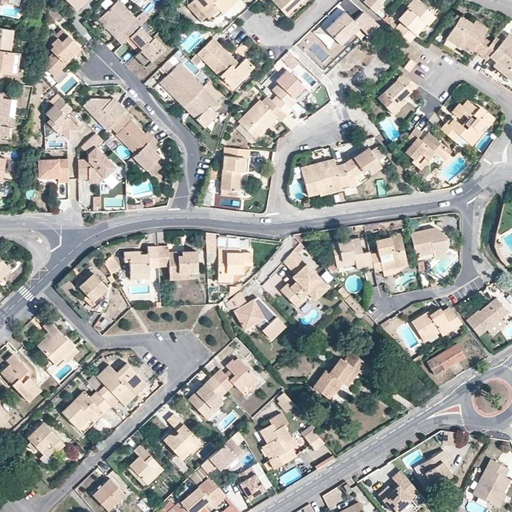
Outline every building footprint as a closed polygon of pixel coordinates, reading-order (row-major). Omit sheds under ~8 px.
[(65,0),(77,10),(86,1),(84,0),(65,0)] [(140,26),(142,24),(118,0),(117,0),(102,15),(125,40),(135,31),(140,26)] [(192,0),(187,5),(200,21),(206,16),(208,19),(218,9),(222,13),(236,0),(192,0)] [(271,0),(286,15),(300,2),(301,0),(271,0)] [(363,0),(363,1),(375,12),(383,5),(381,3),(377,0),(363,0)] [(431,13),(416,0),(412,0),(407,6),(408,7),(397,19),(401,22),(394,29),(409,42),(415,35),(413,33),(431,13)] [(148,17),(142,11),(138,16),(144,22),(148,17)] [(354,20),(344,11),(336,19),(326,28),(325,29),(340,44),(347,38),(346,37),(351,32),(352,34),(359,27),(362,30),(367,35),(378,25),(363,11),(354,20)] [(436,17),(431,13),(413,33),(415,35),(416,36),(426,24),(428,26),(436,17)] [(125,40),(102,15),(97,20),(121,44),(125,40)] [(487,28),(474,20),(472,23),(460,15),(445,38),(446,39),(455,45),(458,47),(458,46),(461,42),(473,50),(480,55),(488,46),(480,40),(482,36),(487,28)] [(336,19),(334,17),(324,26),(326,28),(336,19)] [(397,25),(392,21),(389,24),(394,29),(397,25)] [(135,31),(129,37),(141,49),(139,51),(132,58),(143,69),(163,49),(140,26),(135,31)] [(14,30),(0,27),(0,49),(11,51),(14,30)] [(362,30),(359,27),(352,34),(351,32),(346,37),(347,38),(340,44),(325,29),(321,33),(339,52),(362,30)] [(80,47),(61,28),(52,38),(54,39),(50,43),(53,45),(49,48),(52,51),(47,56),(45,67),(52,74),(80,47)] [(511,35),(509,32),(501,41),(495,37),(491,42),(488,46),(480,55),(486,60),(489,56),(495,61),(505,70),(502,74),(511,82),(511,81),(511,35)] [(491,42),(482,36),(480,40),(488,46),(491,42)] [(141,49),(129,37),(127,39),(139,51),(141,49)] [(238,63),(212,37),(196,54),(218,76),(219,75),(232,88),(254,66),(245,57),(238,63)] [(455,45),(446,39),(443,44),(452,50),(455,45)] [(473,50),(461,42),(458,46),(471,54),(473,50)] [(82,49),(80,47),(52,74),(54,76),(82,49)] [(11,51),(0,49),(0,71),(17,75),(20,53),(11,51)] [(201,60),(195,54),(190,59),(196,65),(201,60)] [(415,63),(410,59),(404,67),(409,71),(415,63)] [(505,70),(495,61),(492,65),(502,74),(505,70)] [(194,78),(179,62),(161,80),(186,103),(203,86),(194,78)] [(304,86),(286,69),(275,80),(278,83),(271,90),(277,95),(272,100),(287,115),(292,109),(290,107),(296,100),(299,97),(296,94),(304,86)] [(418,85),(401,73),(396,80),(396,79),(377,97),(393,115),(405,103),(401,99),(411,91),(412,92),(418,85)] [(186,103),(161,80),(159,82),(170,94),(183,106),(186,103)] [(195,118),(196,116),(206,126),(218,114),(215,111),(221,104),(203,86),(186,103),(183,106),(195,118)] [(0,114),(8,116),(10,98),(1,97),(2,92),(0,91),(0,114)] [(247,94),(244,91),(233,101),(236,105),(247,94)] [(16,94),(2,92),(1,97),(10,98),(8,116),(12,116),(16,94)] [(272,100),(267,96),(262,102),(259,99),(238,121),(255,138),(276,117),(280,121),(287,115),(272,100)] [(71,108),(65,102),(61,97),(45,113),(50,118),(47,121),(59,135),(62,132),(68,138),(78,129),(64,115),(71,108)] [(108,102),(106,98),(90,98),(83,105),(106,129),(109,125),(122,113),(126,109),(113,97),(112,98),(108,102)] [(494,119),(479,106),(477,108),(466,99),(461,105),(458,102),(450,111),(458,118),(462,113),(467,117),(461,125),(453,118),(448,124),(445,122),(440,129),(453,140),(458,134),(467,142),(471,145),(478,137),(475,135),(484,124),(487,127),(494,119)] [(144,133),(131,118),(129,120),(122,113),(109,125),(116,133),(115,134),(134,154),(153,136),(147,130),(144,133)] [(8,116),(0,114),(0,136),(7,137),(8,125),(12,126),(13,126),(14,117),(12,116),(8,116)] [(206,126),(196,116),(195,118),(204,128),(206,126)] [(421,140),(418,137),(422,132),(415,127),(404,140),(410,144),(404,151),(414,158),(411,161),(420,169),(428,160),(434,151),(445,160),(452,151),(428,132),(421,140)] [(95,132),(80,146),(87,153),(95,146),(102,139),(95,132)] [(467,142),(458,134),(453,140),(462,147),(467,142)] [(158,142),(153,136),(134,154),(132,156),(146,170),(146,169),(155,160),(160,155),(155,150),(152,147),(156,144),(158,142)] [(45,151),(67,150),(66,140),(44,141),(45,151)] [(369,148),(376,158),(384,153),(377,143),(369,148)] [(462,148),(456,144),(452,149),(459,153),(462,148)] [(369,148),(367,145),(364,147),(352,155),(342,162),(335,164),(341,185),(348,183),(347,179),(352,176),(366,166),(369,171),(380,164),(376,158),(369,148)] [(364,147),(362,145),(350,152),(352,155),(364,147)] [(115,166),(95,146),(87,153),(87,159),(77,159),(78,179),(88,179),(93,179),(93,183),(99,182),(115,166)] [(250,149),(224,146),(220,189),(227,190),(237,191),(238,191),(240,170),(243,171),(245,157),(249,157),(250,149)] [(135,160),(132,156),(125,163),(125,174),(131,174),(131,164),(135,160)] [(335,164),(333,156),(316,161),(317,163),(312,165),(311,162),(299,165),(307,194),(318,191),(319,194),(341,188),(341,185),(335,164)] [(160,166),(155,160),(146,169),(151,174),(160,166)] [(70,162),(39,162),(39,181),(59,181),(59,185),(70,185),(70,162)] [(215,178),(218,166),(212,165),(208,177),(215,178)] [(356,181),(352,176),(347,179),(348,183),(349,186),(356,181)] [(402,219),(363,224),(364,230),(378,229),(380,231),(404,227),(402,219)] [(446,234),(434,227),(410,232),(415,257),(433,253),(433,256),(446,254),(446,234)] [(216,251),(215,233),(205,232),(206,251),(216,251)] [(407,266),(400,232),(390,234),(390,236),(374,239),(377,251),(370,253),(373,267),(374,272),(382,270),(381,267),(394,265),(394,268),(407,266)] [(362,252),(358,237),(331,243),(336,268),(355,263),(356,267),(356,269),(366,267),(367,269),(373,267),(370,253),(369,251),(362,252)] [(503,245),(501,242),(498,242),(496,241),(494,241),(494,244),(494,247),(496,254),(500,260),(506,265),(509,264),(509,263),(503,257),(500,251),(498,247),(503,245)] [(157,245),(147,246),(147,252),(140,253),(139,250),(123,251),(124,262),(129,262),(130,274),(149,273),(149,267),(159,267),(157,245)] [(196,250),(168,251),(168,245),(157,245),(159,267),(168,267),(169,273),(189,272),(197,272),(196,250)] [(240,251),(226,251),(226,248),(218,248),(217,281),(232,281),(232,273),(242,273),(243,264),(251,265),(251,252),(240,251)] [(292,248),(283,261),(289,268),(300,257),(292,248)] [(120,268),(113,256),(104,262),(111,274),(120,268)] [(300,257),(289,268),(294,272),(305,262),(300,257)] [(0,278),(10,269),(0,258),(0,278)] [(319,277),(305,262),(294,272),(291,275),(295,279),(289,285),(286,282),(279,289),(294,305),(301,298),(300,296),(306,290),(307,290),(306,289),(319,277)] [(394,265),(381,267),(382,270),(384,276),(396,273),(394,268),(394,265)] [(107,287),(90,269),(82,276),(85,278),(83,281),(78,285),(91,299),(88,303),(92,307),(94,307),(105,297),(101,293),(107,287)] [(115,281),(111,275),(107,277),(110,283),(115,281)] [(327,286),(319,277),(306,289),(307,290),(306,290),(309,294),(313,299),(327,286)] [(506,288),(497,279),(493,282),(503,292),(506,288)] [(239,286),(229,286),(229,295),(229,296),(240,288),(239,286)] [(244,299),(239,290),(225,301),(229,308),(244,299)] [(508,313),(495,297),(479,311),(477,310),(465,319),(478,336),(486,329),(487,330),(502,319),(508,313)] [(252,298),(232,309),(243,327),(254,321),(262,317),(267,322),(260,328),(269,338),(284,324),(275,314),(274,315),(260,300),(255,303),(252,298)] [(462,323),(449,307),(442,311),(440,308),(439,307),(432,311),(429,313),(427,311),(411,321),(421,339),(437,328),(439,331),(442,335),(462,323)] [(506,324),(502,319),(487,330),(492,336),(506,324)] [(74,346),(49,320),(42,326),(47,331),(43,335),(45,337),(37,345),(55,364),(61,358),(74,346)] [(102,323),(98,320),(94,325),(99,329),(102,323)] [(439,331),(437,328),(421,339),(423,342),(439,331)] [(381,343),(367,334),(362,342),(362,345),(375,354),(381,347),(381,346),(381,345),(381,343)] [(465,357),(457,343),(426,361),(434,375),(465,357)] [(375,354),(362,345),(355,355),(368,364),(375,354)] [(79,351),(74,346),(61,358),(66,363),(79,351)] [(368,364),(355,355),(349,351),(343,360),(339,357),(328,372),(325,369),(312,386),(330,400),(342,383),(347,386),(358,371),(361,374),(368,364)] [(428,355),(426,351),(412,359),(415,363),(428,355)] [(16,357),(12,353),(5,360),(9,363),(16,357)] [(27,369),(16,357),(9,363),(11,365),(3,372),(13,382),(11,384),(27,401),(41,389),(29,376),(25,372),(26,370),(27,369)] [(258,379),(237,357),(233,360),(231,358),(224,365),(228,369),(224,373),(216,380),(222,386),(226,391),(234,384),(241,391),(246,387),(248,389),(252,385),(258,379)] [(123,405),(134,395),(130,392),(143,380),(126,362),(116,372),(109,364),(96,376),(104,385),(97,391),(112,406),(118,400),(123,405)] [(156,374),(144,362),(137,369),(149,381),(156,374)] [(11,365),(9,363),(0,371),(0,372),(11,384),(13,382),(3,372),(11,365)] [(224,373),(219,368),(211,375),(216,380),(224,373)] [(222,386),(216,380),(211,375),(187,398),(206,418),(223,402),(219,397),(214,393),(222,386)] [(146,383),(143,380),(130,392),(134,395),(146,383)] [(226,391),(222,386),(214,393),(219,397),(226,391)] [(104,412),(111,405),(97,391),(96,390),(89,397),(83,391),(61,412),(78,429),(90,418),(100,408),(104,412)] [(295,404),(283,391),(276,397),(278,401),(277,402),(284,412),(295,404)] [(0,424),(9,416),(0,406),(0,424)] [(104,412),(100,408),(90,418),(94,422),(104,412)] [(199,441),(173,412),(166,419),(174,428),(177,431),(174,434),(169,433),(168,433),(162,439),(181,459),(199,441)] [(296,444),(284,425),(288,423),(281,412),(268,419),(270,423),(259,429),(266,443),(264,444),(272,458),(269,459),(268,461),(273,469),(296,455),(292,447),(296,444)] [(65,444),(42,421),(26,437),(30,441),(26,444),(33,451),(37,448),(39,450),(45,444),(49,441),(53,445),(56,448),(58,451),(65,444)] [(315,428),(312,424),(301,432),(303,436),(312,429),(313,430),(315,428)] [(325,443),(313,430),(312,429),(303,436),(314,451),(325,443)] [(457,432),(444,431),(443,442),(455,444),(457,432)] [(242,451),(230,438),(200,465),(201,466),(208,474),(217,466),(220,463),(222,466),(224,468),(242,451)] [(163,468),(139,443),(133,449),(129,446),(129,447),(132,450),(138,455),(128,464),(129,465),(146,483),(147,484),(163,468)] [(272,458),(264,444),(261,446),(269,459),(272,458)] [(448,458),(443,450),(420,464),(432,484),(433,486),(451,476),(446,468),(442,461),(445,460),(448,458)] [(332,454),(314,465),(317,470),(335,459),(332,454)] [(502,492),(509,478),(503,475),(507,467),(491,459),(473,494),(495,505),(502,492)] [(146,483),(129,465),(126,468),(143,486),(146,483)] [(432,484),(421,465),(413,470),(424,489),(432,484)] [(207,474),(201,466),(189,477),(195,484),(207,474)] [(249,499),(265,489),(251,466),(238,474),(242,481),(239,483),(249,499)] [(425,499),(400,470),(392,477),(397,483),(398,485),(392,490),(391,488),(388,485),(378,494),(393,511),(394,511),(410,499),(417,506),(425,499)] [(227,497),(209,476),(167,511),(196,511),(201,508),(200,508),(209,500),(215,506),(227,497)] [(125,493),(109,477),(101,485),(92,494),(107,510),(118,500),(125,493)] [(101,485),(99,483),(90,492),(92,494),(101,485)] [(325,503),(339,494),(335,487),(321,496),(325,503)] [(499,507),(506,494),(502,492),(495,505),(499,507)] [(111,511),(121,503),(118,500),(107,510),(109,511),(111,511)] [(215,506),(209,500),(200,508),(201,508),(196,511),(207,511),(209,511),(215,506)] [(364,511),(359,502),(350,506),(352,508),(344,511),(364,511)] [(239,511),(232,503),(221,511),(239,511)]
